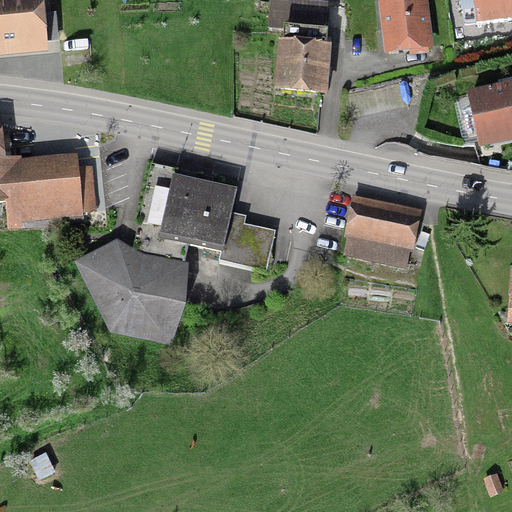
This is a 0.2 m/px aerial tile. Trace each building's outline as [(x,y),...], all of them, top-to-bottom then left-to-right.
[(0,0),(0,45),(42,42),(37,0),(0,0)] [(393,0),(383,1),(389,51),(428,46),(422,0),(393,0)] [(511,0),(460,0),(462,13),(475,11),(476,25),(511,20),(511,0)] [(291,30),(293,4),(271,3),(269,29),(291,30)] [(321,92),(326,36),(286,33),(281,88),(321,92)] [(511,88),(471,98),(481,144),(511,137),(511,88)] [(0,202),(8,202),(9,220),(91,212),(87,170),(74,171),(74,165),(56,167),(56,172),(5,178),(4,176),(3,177),(0,145),(0,202)] [(138,225),(163,230),(161,238),(137,233),(131,260),(114,269),(106,252),(81,265),(113,330),(168,342),(181,307),(183,270),(189,247),(221,254),(219,263),(266,274),(274,237),(228,227),(236,192),(176,179),(178,172),(151,166),(138,225)] [(415,216),(356,204),(346,254),(405,267),(415,216)]
